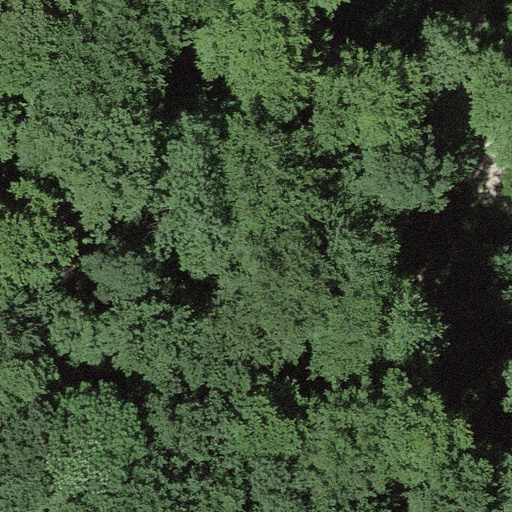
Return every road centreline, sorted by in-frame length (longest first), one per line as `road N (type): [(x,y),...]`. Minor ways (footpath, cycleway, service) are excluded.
road 1 (track): [(437,82),(403,404),(373,511)]
road 2 (track): [(437,82),(338,0)]
road 3 (track): [(511,180),(437,82)]
